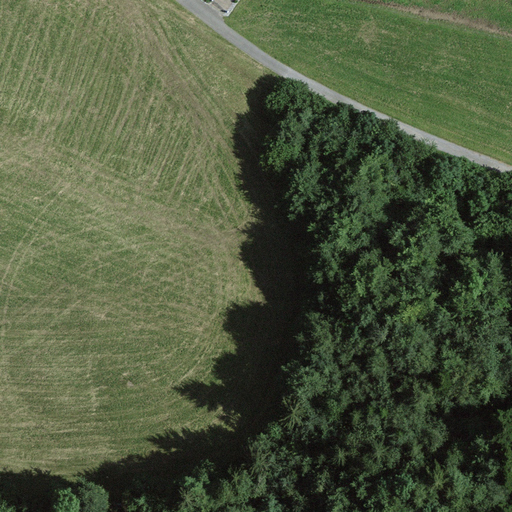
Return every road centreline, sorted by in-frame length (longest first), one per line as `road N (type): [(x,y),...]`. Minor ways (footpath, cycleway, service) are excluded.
road 1 (track): [(310,90),(511,173)]
road 2 (residential): [(310,90),(183,0)]
